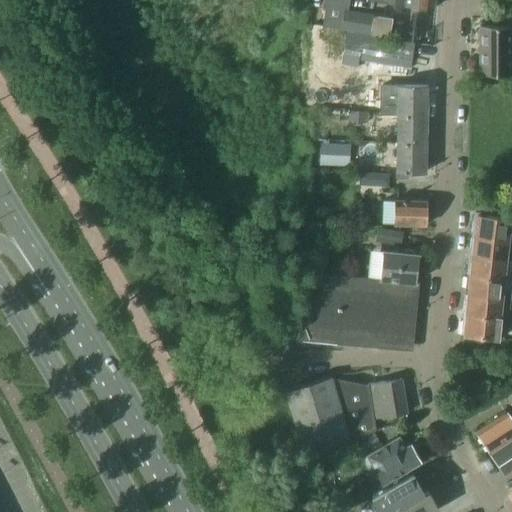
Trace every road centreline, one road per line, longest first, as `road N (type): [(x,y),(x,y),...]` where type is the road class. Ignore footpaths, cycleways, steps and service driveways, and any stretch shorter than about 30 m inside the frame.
road 1 (residential): [(431,361),(452,0)]
road 2 (secondary): [(183,511),(40,260)]
road 3 (secondary): [(0,288),(131,511)]
road 4 (residential): [(500,511),(469,471),(434,399),(431,361)]
road 5 (residential): [(263,362),(431,361)]
